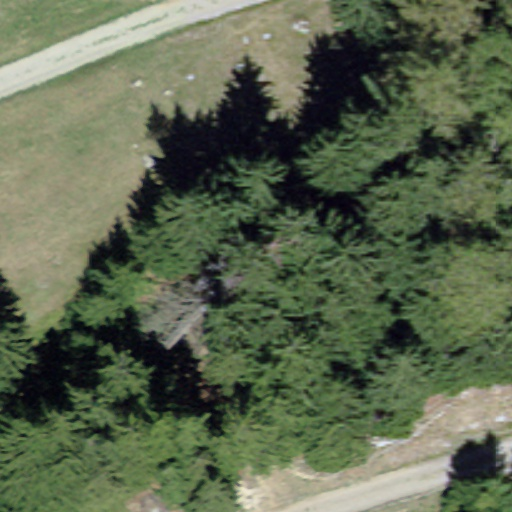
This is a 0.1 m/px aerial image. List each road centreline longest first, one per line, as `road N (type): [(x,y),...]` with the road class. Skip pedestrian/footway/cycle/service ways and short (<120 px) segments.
road 1 (track): [(0,82),(216,0)]
road 2 (track): [(511,454),(308,511)]
